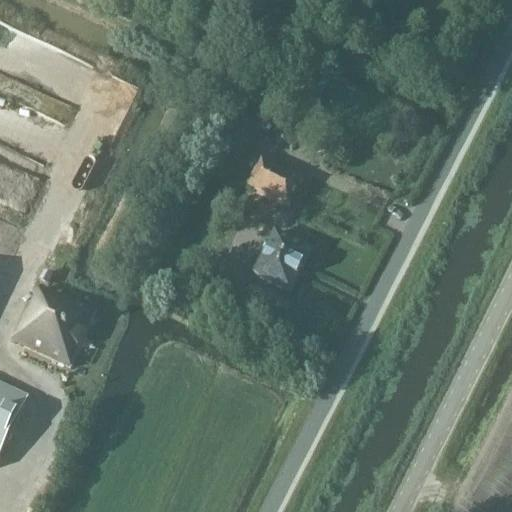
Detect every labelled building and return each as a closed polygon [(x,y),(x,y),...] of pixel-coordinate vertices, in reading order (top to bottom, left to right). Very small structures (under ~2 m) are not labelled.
[(305,67),(269,138),(293,150),(330,80),(305,67)] [(261,162),(245,190),(287,212),(302,184),(261,162)] [(259,260),(252,277),(289,296),(310,253),(273,234),(267,247),(259,243),(253,257),(259,260)] [(26,307),(9,342),(71,371),(95,316),(38,290),(29,309),(26,307)] [(0,458),(27,401),(0,388),(0,458)]
